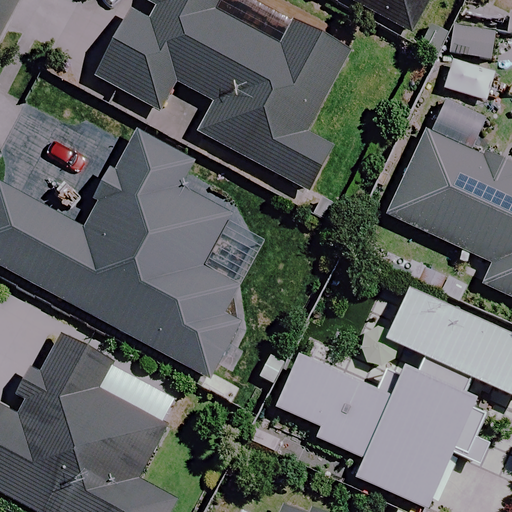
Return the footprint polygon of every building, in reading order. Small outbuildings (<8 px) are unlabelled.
[(143,27),(127,18),(120,14),(84,79),(154,117),(169,89),(207,109),(190,139),(301,200),(327,154),(301,140),(344,61),(286,29),(273,52),(208,17),(217,0),(140,0),(153,7),(143,27)] [(326,0),(402,43),(425,0),(326,0)] [(127,134),(106,174),(92,167),(79,192),(93,199),(75,233),(0,193),(0,276),(204,384),(234,326),(218,317),(232,291),(198,273),(226,220),(175,193),(189,167),(127,134)] [(511,177),(418,136),(380,221),(486,268),(476,290),(511,306),(511,177)] [(511,343),(400,294),(377,346),(511,405),(511,343)] [(9,398),(17,402),(7,420),(0,415),(0,502),(17,511),(166,511),(169,507),(130,486),(160,432),(90,394),(105,366),(53,337),(31,376),(23,372),(9,398)] [(385,404),(290,363),(269,413),(313,432),(309,443),(356,463),(348,483),(417,511),(422,511),(468,405),(397,375),(385,404)] [(297,511),(278,503),(273,511),(297,511)]
